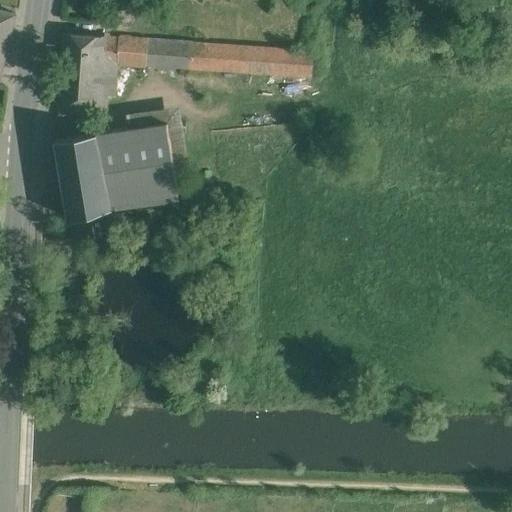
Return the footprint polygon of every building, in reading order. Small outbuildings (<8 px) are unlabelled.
[(0,8),(0,74),(15,12),(0,8)] [(105,34),(64,31),(61,78),(103,81),(104,62),(105,34)] [(147,37),(105,34),(104,62),(115,63),(115,61),(145,63),(147,37)] [(314,49),(147,37),(145,63),(312,78),(314,49)] [(145,63),(115,61),(115,63),(116,77),(144,80),(145,63)] [(115,63),(104,62),(103,81),(102,93),(115,94),(116,77),(115,63)] [(103,81),(61,78),(59,108),(101,111),(102,93),(103,81)] [(127,112),(129,126),(169,120),(176,162),(189,160),(180,104),(127,112)] [(129,126),(57,136),(71,216),(75,240),(120,227),(114,205),(180,196),(176,162),(169,120),(129,126)] [(293,122),(212,130),(214,148),(294,140),(293,122)]
